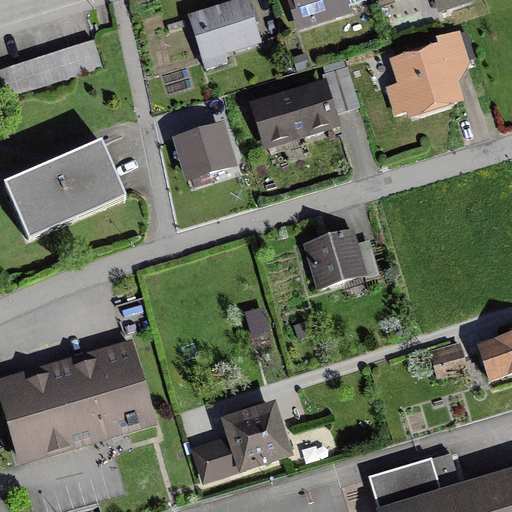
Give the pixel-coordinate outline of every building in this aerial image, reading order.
[(336,0),(294,0),(296,3),(290,5),(298,28),(341,15),(336,0)] [(391,5),(389,0),(374,0),(378,9),(391,5)] [(435,0),(439,12),(467,3),(465,0),(435,0)] [(226,65),(222,56),(257,45),(244,2),(188,19),(205,72),(226,65)] [(414,112),(455,99),(446,71),(465,65),(456,36),(435,42),(438,52),(394,66),(401,86),(406,85),(414,112)] [(92,43),(0,72),(0,83),(5,100),(100,69),(92,43)] [(347,82),(344,73),(326,78),(329,88),(347,82)] [(326,132),(325,128),(332,126),(321,89),(289,98),(290,101),(281,104),(280,101),(254,109),(265,146),(301,135),(302,139),(326,132)] [(177,144),(188,180),(230,168),(219,131),(177,144)] [(122,203),(124,202),(100,146),(3,188),(27,244),(29,243),(27,238),(68,220),(70,225),(71,225),(69,220),(119,198),(122,203)] [(356,256),(350,235),(305,248),(318,291),(343,284),(341,278),(361,272),(364,283),(379,279),(370,251),(356,256)] [(252,340),(266,336),(260,312),(246,316),(252,340)] [(511,331),(510,333),(511,338),(511,339),(478,350),(488,383),(511,375),(511,331)] [(126,345),(0,382),(0,396),(20,463),(150,424),(126,345)] [(429,355),(431,360),(430,360),(433,372),(462,363),(457,347),(429,355)] [(240,471),(285,457),(270,412),(261,415),(259,407),(243,412),(246,419),(226,426),(232,443),(195,455),(204,482),(240,471)] [(371,484),(369,480),(367,480),(377,511),(511,511),(511,478),(460,494),(449,456),(382,476),(383,480),(371,484)]
